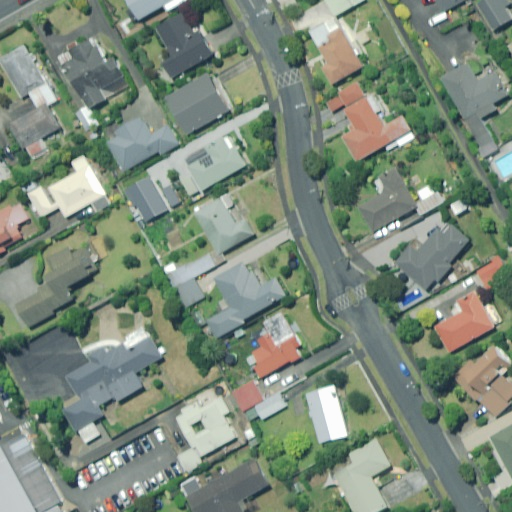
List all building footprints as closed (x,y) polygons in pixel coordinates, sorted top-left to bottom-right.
[(191,2),(189,0),(129,0),(141,22),(166,8),(169,14),(191,2)] [(367,1),(366,0),(327,0),(337,18),(367,1)] [(435,0),(444,15),(461,6),(457,0),(435,0)] [(511,22),(511,16),(501,0),(487,0),(479,6),(496,33),(511,22)] [(197,34),(187,15),(159,29),(176,60),(165,65),(174,80),(216,57),(203,31),(197,34)] [(366,69),(339,19),(314,33),(331,66),(325,69),(335,86),(366,69)] [(118,60),(109,66),(95,40),(62,58),(89,108),(78,115),(88,132),(101,125),(92,111),(124,93),(134,88),(118,60)] [(49,107),(58,102),(28,47),(2,62),(22,100),(31,95),(35,105),(20,111),(23,119),(11,125),(31,162),(48,153),(42,140),(61,130),(49,107)] [(481,81),(472,65),(445,80),(488,157),(501,150),(484,119),(500,111),(497,105),(511,97),(497,71),(481,81)] [(232,113),(212,76),(169,99),(189,136),(232,113)] [(371,99),(362,82),(340,94),(342,96),(328,104),(333,114),(346,107),(359,131),(346,138),(359,163),(400,141),(403,147),(418,139),(406,118),(387,128),(371,99)] [(153,137),(143,118),(118,132),(122,138),(109,145),(125,173),(165,152),(166,155),(182,147),(171,127),(153,137)] [(249,167),(231,136),(209,148),(214,156),(190,169),(204,193),(249,167)] [(511,179),(511,156),(491,168),(501,186),(511,179)] [(74,164),(79,174),(45,192),(44,188),(31,195),(43,219),(54,213),(56,212),(62,208),(67,219),(93,205),(97,213),(112,205),(86,157),(74,164)] [(177,171),(171,158),(149,170),(156,183),(177,171)] [(435,186),(415,196),(401,171),(377,183),(384,195),(361,207),(375,234),(417,211),(421,218),(446,205),(435,186)] [(221,256),(226,253),(258,236),(249,221),(239,226),(230,211),(238,206),(232,195),(198,214),(218,250),(221,256)] [(165,206),(164,196),(151,197),(152,207),(165,206)] [(0,249),(23,237),(17,227),(30,220),(21,203),(0,214),(0,249)] [(473,244),(456,228),(448,236),(442,230),(421,253),(414,247),(399,264),(429,291),(439,281),(441,284),(456,268),(453,265),(473,244)] [(100,272),(81,242),(52,260),(60,273),(48,281),(52,287),(19,308),(32,329),(78,300),(71,290),(100,272)] [(221,256),(218,250),(179,271),(175,264),(166,269),(188,309),(207,298),(196,279),(230,261),(226,253),(221,256)] [(264,288),(250,262),(217,280),(233,309),(210,322),(220,340),(248,325),(246,321),(289,298),(279,279),(264,288)] [(502,284),(492,266),(479,273),(489,291),(502,284)] [(494,300),(484,306),(478,294),(459,306),(464,314),(439,329),(454,354),(497,328),(507,322),(494,300)] [(307,357),(286,314),(266,324),(273,336),(261,342),(264,348),(254,353),(261,366),(257,368),(262,379),(307,357)] [(166,359),(145,326),(128,337),(131,342),(111,354),(107,347),(91,356),(95,363),(70,378),(84,401),(67,412),(81,434),(109,417),(103,408),(118,399),(121,404),(147,388),(139,375),(166,359)] [(511,371),(511,361),(499,348),(479,366),(475,362),(457,379),(471,394),(478,387),(486,396),(481,401),(498,419),(509,408),(511,405),(511,382),(506,377),(511,371)] [(265,402),(254,382),(235,393),(245,413),(265,402)] [(339,387),(310,396),(314,411),(311,412),(313,420),(316,419),(323,445),(352,437),(339,387)] [(205,465),(202,460),(239,439),(226,417),(233,413),(225,398),(216,403),(212,394),(184,410),(187,415),(179,420),(197,451),(183,459),(191,473),(205,465)] [(288,407),(281,394),(257,409),(265,421),(288,407)] [(511,428),(493,439),(511,473),(511,428)] [(0,440),(0,511),(64,511),(60,504),(63,502),(25,433),(3,446),(0,440)] [(394,467),(380,442),(353,457),(358,465),(338,477),(358,511),(386,511),(392,509),(375,478),(394,467)] [(271,486),(257,460),(206,490),(199,477),(183,486),(197,511),(244,511),(240,504),(271,486)]
